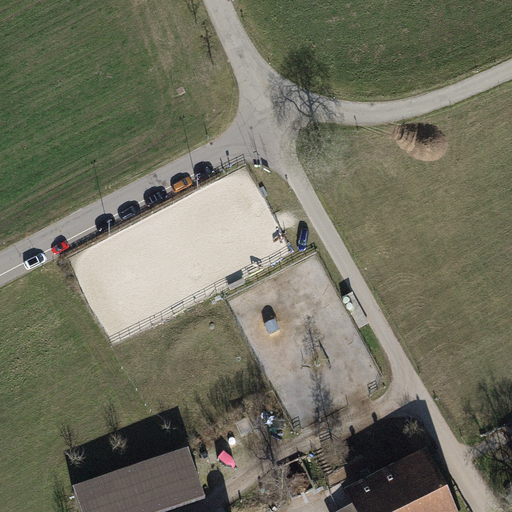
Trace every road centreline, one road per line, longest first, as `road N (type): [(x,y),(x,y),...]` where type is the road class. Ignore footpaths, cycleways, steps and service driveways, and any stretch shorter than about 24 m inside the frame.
road 1 (unclassified): [(491,511),(266,108)]
road 2 (unclassified): [(0,270),(229,149),(266,108)]
road 3 (unclassified): [(511,69),(397,111),(266,108)]
